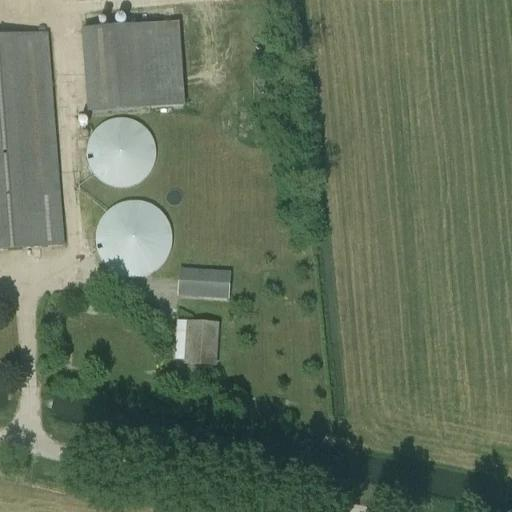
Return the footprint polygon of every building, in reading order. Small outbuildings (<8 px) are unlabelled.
[(81,31),(87,115),(185,108),(179,24),(81,31)] [(0,252),(64,248),(48,35),(0,38),(0,252)] [(115,121),(106,124),(100,127),(93,134),(89,143),(86,152),(87,165),(92,174),(97,181),(105,186),(114,189),(126,190),(135,187),(142,183),(149,175),(152,169),(154,159),(154,148),(151,139),(144,130),(135,124),(124,121),(115,121)] [(113,210),(107,213),(101,220),(96,232),(95,245),(98,255),(104,265),(112,273),(123,278),(133,280),(145,277),(157,271),(164,264),(169,251),(170,237),(166,224),(156,212),(146,205),(133,204),(122,205),(113,210)] [(228,300),(229,275),(205,274),(203,298),(228,300)] [(214,367),(217,327),(188,325),(187,336),(176,335),(174,362),(185,362),(185,365),(214,367)]
